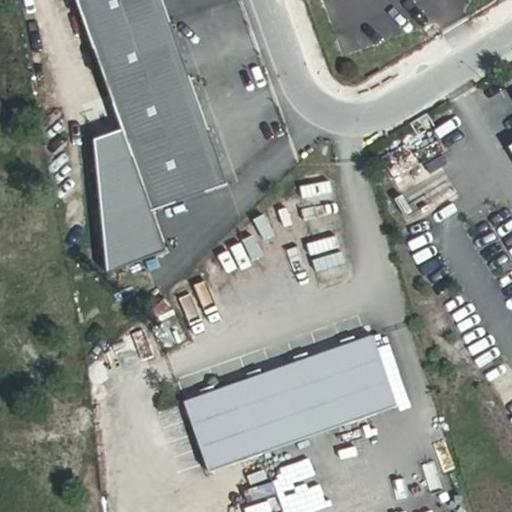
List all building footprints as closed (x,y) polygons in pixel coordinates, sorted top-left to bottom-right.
[(73,0),(152,219),(229,191),(159,0),(73,0)] [(408,168),(411,181),(444,173),(440,159),(408,168)] [(337,178),(307,185),(320,240),(350,233),(337,178)] [(322,278),(353,266),(346,249),(315,261),(322,278)] [(270,268),(292,267),(290,251),(269,253),(270,268)] [(93,282),(92,317),(108,317),(109,283),(93,282)] [(400,410),(375,340),(187,406),(212,477),(400,410)] [(315,511),(296,453),(269,462),(285,511),(315,511)]
